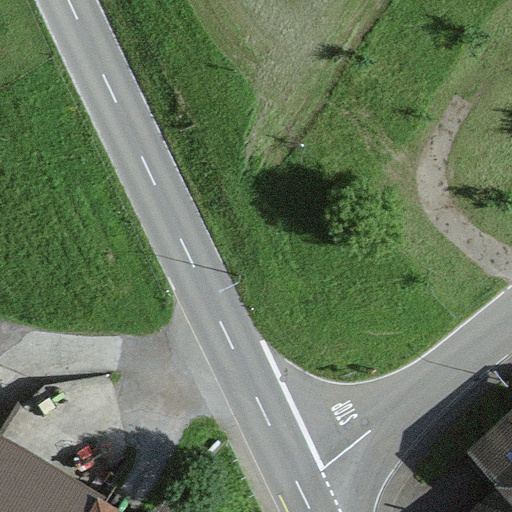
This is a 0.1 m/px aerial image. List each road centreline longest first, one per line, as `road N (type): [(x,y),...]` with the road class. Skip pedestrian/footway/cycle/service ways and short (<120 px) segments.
road 1 (tertiary): [(69,0),(301,490)]
road 2 (unclassified): [(301,490),(511,315)]
